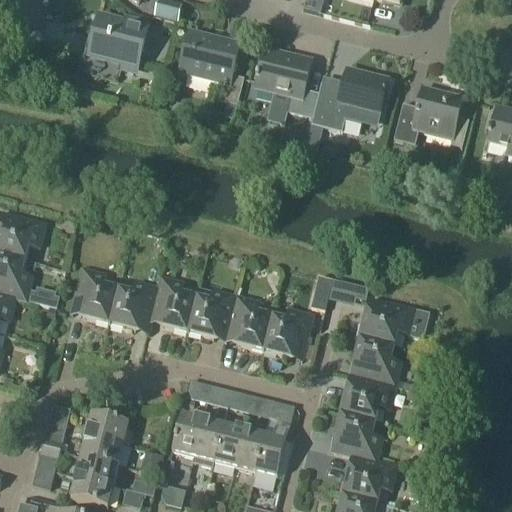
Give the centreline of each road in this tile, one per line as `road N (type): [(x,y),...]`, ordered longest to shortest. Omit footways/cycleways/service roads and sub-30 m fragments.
road 1 (residential): [(313,401),(199,373),(134,376),(70,391),(36,418),(23,455)]
road 2 (residential): [(237,10),(427,55)]
